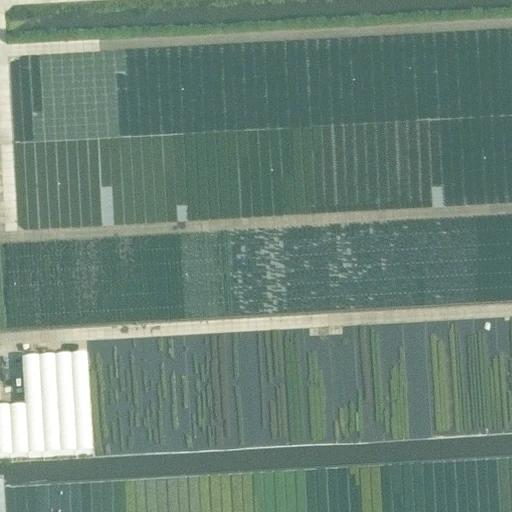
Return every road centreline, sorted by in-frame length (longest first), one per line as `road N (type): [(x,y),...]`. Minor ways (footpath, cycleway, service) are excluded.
road 1 (track): [(0,338),(511,309)]
road 2 (track): [(511,24),(0,53)]
